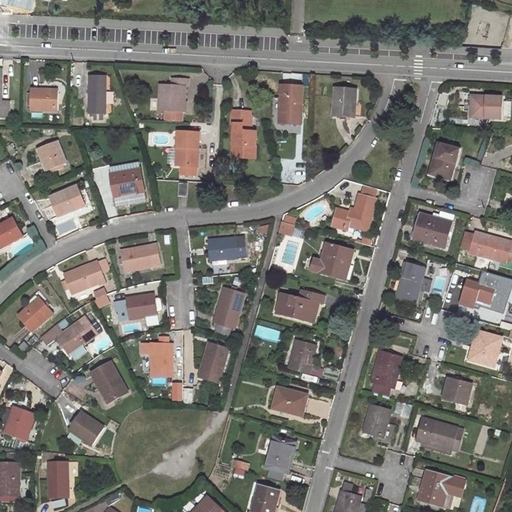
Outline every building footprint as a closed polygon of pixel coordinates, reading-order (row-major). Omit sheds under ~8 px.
[(2,70),(0,69),(0,117),(9,118),(10,101),(1,101),(2,70)] [(105,77),(88,77),(88,116),(105,115),(105,77)] [(158,110),(183,111),(185,87),(187,87),(188,80),(171,79),(171,85),(159,84),(158,110)] [(303,86),(280,86),(281,114),(281,124),(298,124),(298,120),(303,120),(303,86)] [(357,87),(335,87),(334,115),(356,115),(357,87)] [(57,90),(33,90),(32,109),(56,110),(57,90)] [(503,96),(472,95),(471,117),(502,119),(503,96)] [(135,108),(132,99),(127,100),(130,110),(135,108)] [(234,124),(232,157),(255,157),(256,133),(255,131),(252,131),(250,131),(246,127),(246,111),(231,111),(231,124),(234,124)] [(197,166),(198,132),(177,131),(176,147),(179,147),(177,166),(180,166),(195,166),(197,166)] [(59,143),(40,151),(47,173),(67,166),(59,143)] [(461,150),(441,143),(431,175),(449,180),(452,170),(455,171),(461,150)] [(195,166),(180,166),(180,175),(194,175),(195,166)] [(142,171),(112,178),(119,208),(149,201),(142,171)] [(188,183),(180,183),(179,195),(187,196),(188,183)] [(78,187),(50,199),(58,220),(73,214),(71,211),(85,206),(78,187)] [(366,190),(364,198),(374,201),(376,193),(366,190)] [(352,216),(339,212),(335,228),(347,231),(348,227),(368,233),(377,201),(374,201),(364,198),(362,197),(357,214),(353,213),(352,216)] [(281,234),(294,237),(298,218),(285,215),(281,234)] [(452,224),(422,215),(415,239),(445,248),(452,224)] [(14,217),(0,224),(0,248),(24,236),(14,217)] [(484,232),(477,230),(475,235),(472,247),(471,251),(500,259),(506,238),(498,236),(497,238),(483,235),(484,232)] [(466,232),(462,244),(472,247),(475,235),(466,232)] [(246,238),(209,241),(211,262),(248,259),(246,238)] [(159,245),(122,252),(125,274),(163,267),(159,245)] [(328,246),(323,263),(315,261),(312,271),(347,280),(354,253),(328,246)] [(427,267),(406,262),(401,277),(405,278),(398,300),(416,305),(427,267)] [(99,264),(70,275),(78,295),(107,284),(99,264)] [(499,288),(470,280),(463,304),(478,308),(479,303),(494,307),(499,288)] [(67,281),(62,283),(68,298),(73,296),(67,281)] [(248,295),(227,289),(217,325),(236,331),(248,295)] [(105,291),(95,295),(98,301),(108,297),(105,291)] [(305,300),(284,294),(278,315),(311,323),(318,304),(324,306),(326,297),(307,292),(305,300)] [(162,300),(159,300),(159,296),(130,301),(130,302),(122,304),(126,322),(150,318),(162,316),(161,312),(164,311),(166,309),(165,302),(162,300)] [(98,301),(101,308),(109,305),(108,297),(98,301)] [(56,315),(41,300),(20,319),(35,334),(56,315)] [(58,341),(72,357),(74,356),(85,345),(100,332),(86,316),(65,334),(58,327),(57,328),(42,340),(49,348),(58,341)] [(162,316),(150,318),(152,327),(163,325),(162,316)] [(502,336),(477,329),(472,345),(476,346),(472,359),(494,365),(502,336)] [(162,345),(145,344),(145,355),(154,355),(153,377),(174,378),(175,344),(171,345),(171,338),(162,338),(162,345)] [(318,346),(299,341),(290,370),(309,376),(318,346)] [(85,345),(74,356),(78,361),(90,351),(85,345)] [(231,351),(211,345),(200,381),(220,386),(231,351)] [(404,355),(382,349),(373,382),(378,383),(392,387),(395,388),(404,355)] [(129,393),(113,363),(93,373),(109,404),(129,393)] [(472,382),(448,376),(442,397),(466,404),(472,382)] [(173,384),(173,401),(184,401),(183,383),(173,384)] [(392,387),(378,383),(376,391),(390,395),(392,387)] [(309,397),(280,389),(275,409),(304,417),(309,397)] [(398,401),(396,409),(403,411),(402,413),(411,415),(413,405),(398,401)] [(392,409),(373,403),(365,432),(385,438),(392,409)] [(7,435),(28,442),(37,417),(15,409),(15,412),(9,410),(4,425),(9,427),(7,435)] [(107,430),(85,414),(73,431),(95,447),(107,430)] [(460,427),(424,417),(418,439),(454,449),(460,427)] [(297,445),(277,439),(273,454),(275,454),(271,468),(289,474),(297,445)] [(20,500),(22,460),(2,458),(0,492),(8,493),(7,500),(20,500)] [(72,461),(51,459),(49,496),(69,497),(72,461)] [(235,461),(233,471),(246,474),(249,464),(235,461)] [(467,482),(429,471),(420,500),(443,506),(447,492),(449,486),(456,488),(454,494),(462,497),(467,482)] [(447,492),(454,494),(456,488),(449,486),(447,492)] [(274,511),(280,493),(260,487),(260,488),(252,511),(274,511)] [(358,511),(362,497),(343,492),(337,511),(358,511)] [(116,496),(105,502),(108,507),(119,501),(116,496)] [(452,509),(455,497),(449,496),(447,508),(452,509)] [(209,499),(196,511),(222,511),(211,501),(209,499)]
